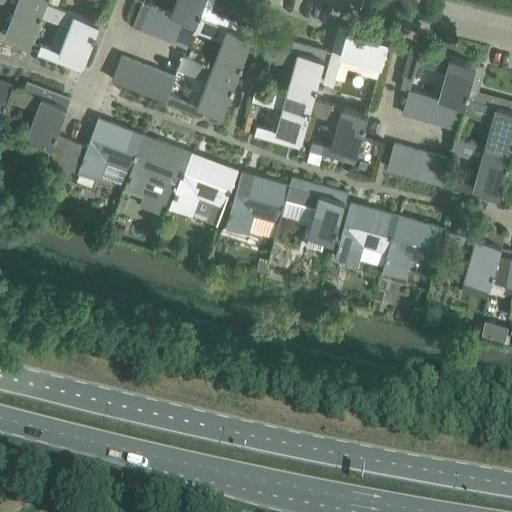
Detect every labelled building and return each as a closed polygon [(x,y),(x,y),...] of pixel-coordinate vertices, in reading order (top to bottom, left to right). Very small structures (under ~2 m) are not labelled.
[(41,14),(43,15),(45,11),(43,10),(47,1),(47,0),(45,0),(3,0),(18,5),(8,30),(0,27),(0,37),(28,48),(41,14)] [(144,29),(153,5),(142,0),(133,25),(144,29)] [(212,0),(176,0),(172,12),(173,12),(173,13),(175,14),(185,18),(196,22),(199,15),(206,18),(209,10),(212,0)] [(96,31),(100,21),(57,5),(47,1),(43,10),(45,11),(43,15),(70,25),(61,51),(41,43),(39,52),(82,68),(94,36),(95,36),(97,31),(96,31)] [(156,33),(165,9),(153,5),(144,29),(156,33)] [(166,37),(175,14),(173,13),(173,12),(172,12),(165,9),(156,33),(166,37)] [(243,61),(255,28),(209,10),(206,18),(199,15),(196,22),(194,28),(223,40),(214,65),(184,53),(183,54),(238,75),(241,65),(242,66),(244,61),(243,61)] [(177,41),(185,18),(175,14),(166,37),(177,41)] [(185,18),(177,41),(187,45),(194,28),(196,22),(185,18)] [(389,38),(386,38),(379,36),(379,35),(374,33),(374,34),(340,25),(325,81),(334,83),(342,52),(382,63),(389,38)] [(313,97),(326,49),(282,37),(280,45),(268,42),(264,56),(296,65),(289,90),(313,97)] [(413,45),(404,74),(413,77),(417,61),(421,47),(413,45)] [(124,83),(133,58),(122,54),(113,78),(124,83)] [(234,83),(238,75),(183,54),(178,67),(209,78),(199,103),(180,96),(176,104),(220,121),(232,88),(234,88),(235,84),(234,83)] [(484,65),(480,64),(452,56),(441,96),(439,98),(441,98),(453,101),(465,105),(467,97),(474,99),(477,91),(484,65)] [(134,86),(143,62),(133,58),(124,83),(134,86)] [(145,91),(154,66),(143,62),(134,86),(145,91)] [(156,95),(166,70),(154,66),(145,91),(156,95)] [(176,74),(166,70),(156,95),(167,99),(176,74)] [(11,98),(16,85),(0,78),(0,118),(3,120),(11,98)] [(70,97),(62,94),(27,81),(25,88),(16,85),(11,98),(40,109),(30,135),(55,144),(49,158),(60,162),(68,138),(58,134),(59,130),(58,130),(70,97)] [(310,110),(311,111),(313,105),(311,105),(313,97),(289,90),(258,81),(254,95),(285,104),(278,130),(258,124),(255,133),(300,145),(310,110)] [(414,115),(420,90),(409,87),(402,112),(414,115)] [(424,118),(431,93),(420,90),(414,115),(424,118)] [(511,100),(477,91),(474,99),(467,97),(465,105),(463,111),(493,120),(486,145),(511,152),(511,148),(511,100)] [(435,121),(441,98),(439,98),(441,96),(431,93),(424,118),(435,121)] [(355,160),(363,133),(364,126),(366,127),(367,122),(366,121),(368,112),(313,97),(311,105),(313,105),(311,111),(340,119),(332,145),(313,139),(310,148),(355,160)] [(447,124),(453,101),(441,98),(435,121),(447,124)] [(453,101),(447,124),(459,127),(463,111),(465,105),(453,101)] [(134,168),(146,134),(98,116),(87,145),(79,142),(70,166),(73,166),(101,177),(109,158),(134,168)] [(181,185),(192,151),(146,134),(134,168),(127,187),(147,194),(155,175),(181,185)] [(509,161),(511,152),(486,145),(455,136),(451,150),(483,159),(476,185),(455,179),(453,187),(498,200),(507,166),(508,166),(510,161),(509,161)] [(70,166),(79,142),(68,138),(60,162),(65,164),(70,166)] [(400,170),(407,145),(394,141),(387,166),(400,170)] [(410,173),(417,148),(407,145),(400,170),(410,173)] [(422,176),(429,151),(417,148),(410,173),(422,176)] [(238,169),(192,151),(181,185),(173,204),(193,212),(201,192),(215,197),(207,218),(218,222),(238,169)] [(432,179),(439,154),(429,151),(422,176),(432,179)] [(450,157),(439,154),(432,179),(444,182),(450,157)] [(65,164),(60,177),(68,180),(73,166),(70,166),(65,164)] [(242,170),(236,189),(227,224),(248,230),(254,211),(281,218),(290,183),(242,170)] [(299,185),(295,200),(318,206),(311,232),(336,239),(339,229),(340,230),(341,225),(338,224),(347,191),(303,179),(301,186),(299,185)] [(390,249),(401,214),(351,200),(336,255),(359,261),(364,242),(390,249)] [(445,242),(448,227),(401,214),(390,249),(384,269),(406,275),(412,255),(439,262),(445,242)] [(116,222),(113,230),(122,233),(125,226),(116,222)] [(511,257),(498,255),(504,235),(459,222),(457,230),(448,227),(445,242),(474,251),(464,287),(488,294),(491,283),(506,287),(507,283),(511,283),(511,257)] [(260,255),(257,268),(266,270),(269,257),(260,255)] [(413,309),(410,321),(422,323),(425,312),(413,309)]
